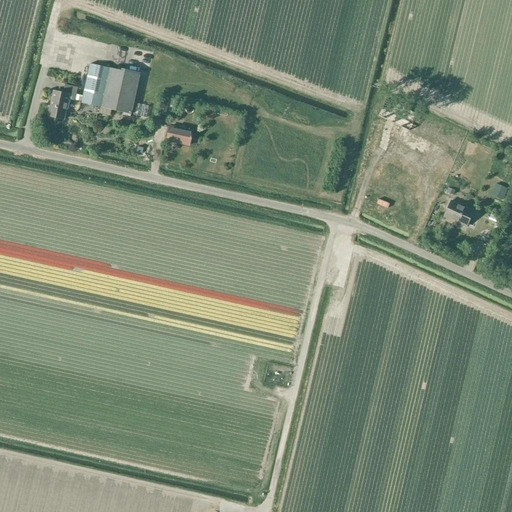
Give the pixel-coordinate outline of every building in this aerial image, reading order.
[(141,75),(90,64),(81,103),(132,115),(141,75)] [(69,100),(70,100),(75,101),(78,88),(65,85),(63,93),(54,91),(48,116),(64,120),(69,100)] [(387,100),(379,116),(410,131),(439,145),(447,130),(387,100)] [(166,115),(168,104),(161,102),(159,114),(166,115)] [(123,116),(122,123),(129,125),(131,118),(123,116)] [(190,146),(194,130),(170,124),(167,141),(190,146)] [(407,210),(417,181),(403,176),(403,177),(377,168),(367,196),(407,210)] [(443,186),(456,189),(458,181),(445,178),(443,186)] [(496,184),(492,195),(503,200),(508,189),(496,184)] [(467,227),(474,210),(452,200),(443,219),(456,225),(458,223),(467,227)]
